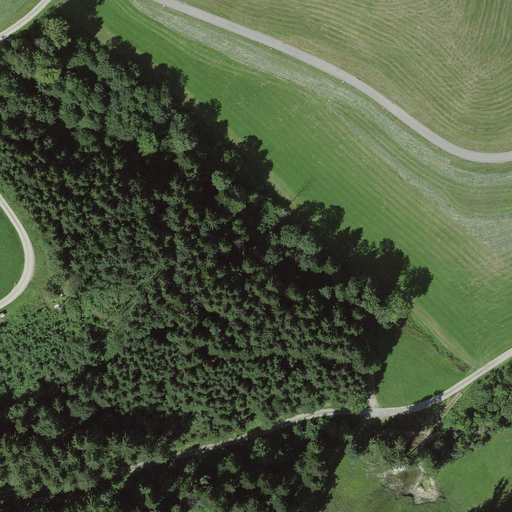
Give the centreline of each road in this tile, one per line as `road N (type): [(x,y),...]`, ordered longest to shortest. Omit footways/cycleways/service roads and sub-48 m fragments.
road 1 (track): [(511,353),(417,412),(327,413),(139,466),(0,494)]
road 2 (unclassified): [(511,158),(469,159),(436,145),(364,91),(288,52),(153,0)]
road 3 (track): [(0,309),(24,276),(25,238),(0,203)]
